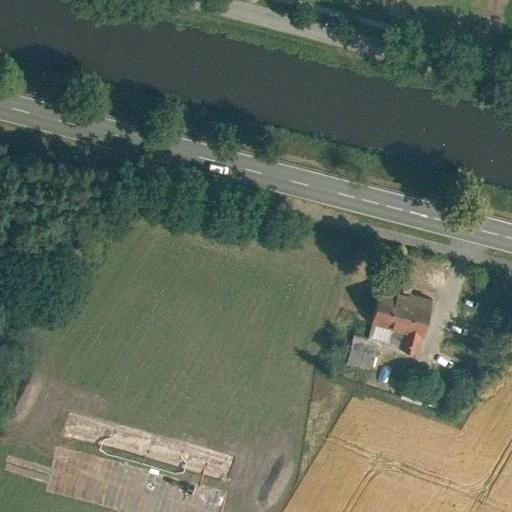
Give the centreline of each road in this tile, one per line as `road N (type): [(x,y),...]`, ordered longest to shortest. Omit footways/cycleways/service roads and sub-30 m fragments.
road 1 (primary): [(0,104),(511,239)]
road 2 (unclassified): [(210,0),(511,75)]
